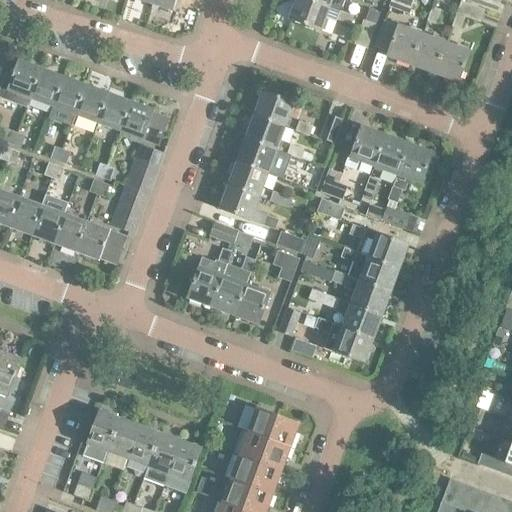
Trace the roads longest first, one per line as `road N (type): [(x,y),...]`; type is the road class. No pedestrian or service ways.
road 1 (residential): [(352,400),(388,394),(482,136)]
road 2 (residential): [(482,136),(248,50),(218,52)]
road 3 (residential): [(125,315),(218,52)]
road 4 (residential): [(352,400),(125,315)]
road 5 (residential): [(218,52),(182,56),(0,2)]
road 6 (residential): [(18,511),(95,304)]
